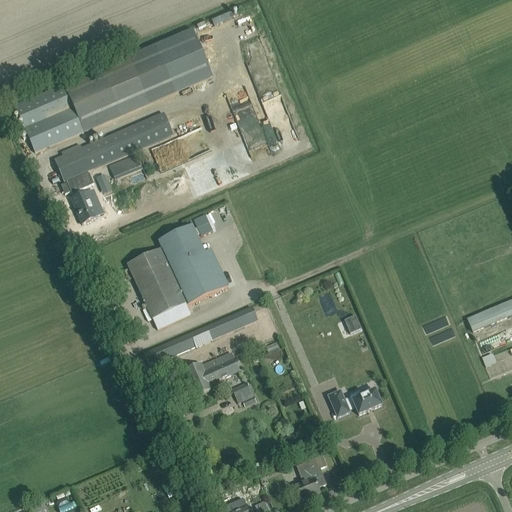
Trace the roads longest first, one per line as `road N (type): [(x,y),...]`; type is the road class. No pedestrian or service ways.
road 1 (residential): [(198,511),(77,254)]
road 2 (unclassified): [(323,511),(511,431)]
road 3 (secondary): [(511,448),(375,511)]
